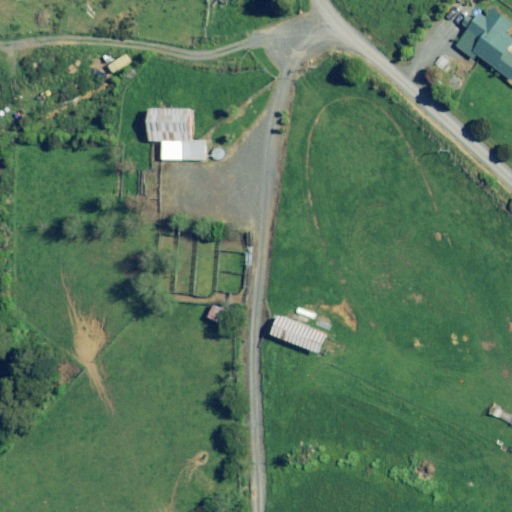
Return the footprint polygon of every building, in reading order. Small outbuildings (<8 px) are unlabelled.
[(464,25),(470,30),(458,46),(474,59),(478,54),(511,79),(511,51),(510,50),(511,48),(511,36),(510,34),(511,31),(511,20),(496,8),(490,17),(484,12),(477,21),(471,16),(464,25)] [(442,53),(434,64),(443,71),(451,60),(442,53)] [(192,140),(193,109),(153,108),(152,141),(164,141),(164,159),(207,160),(207,140),(192,140)] [(232,312),(216,305),(210,317),(227,324),(232,312)] [(322,353),(329,335),(313,328),(316,320),(307,316),(304,325),(282,316),(275,335),(322,353)]
